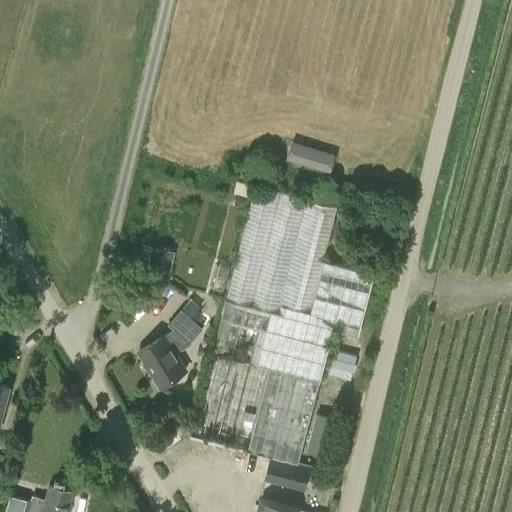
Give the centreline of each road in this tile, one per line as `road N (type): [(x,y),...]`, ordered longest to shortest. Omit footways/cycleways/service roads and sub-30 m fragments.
road 1 (unclassified): [(348,511),(472,0)]
road 2 (unclassified): [(165,511),(70,344),(0,251)]
